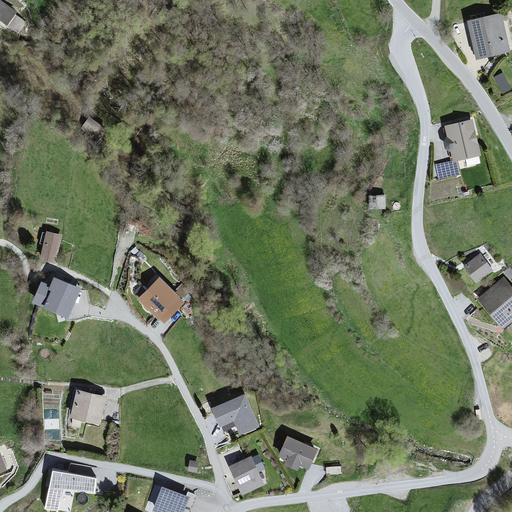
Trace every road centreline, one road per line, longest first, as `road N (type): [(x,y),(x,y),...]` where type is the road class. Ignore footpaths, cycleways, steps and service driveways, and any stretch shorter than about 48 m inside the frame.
road 1 (residential): [(411,18),(401,34),(425,105),(420,247),(467,340),(493,436)]
road 2 (residential): [(493,436),(488,460),(466,476),(231,511)]
road 3 (tertiary): [(511,149),(471,82),(411,18)]
